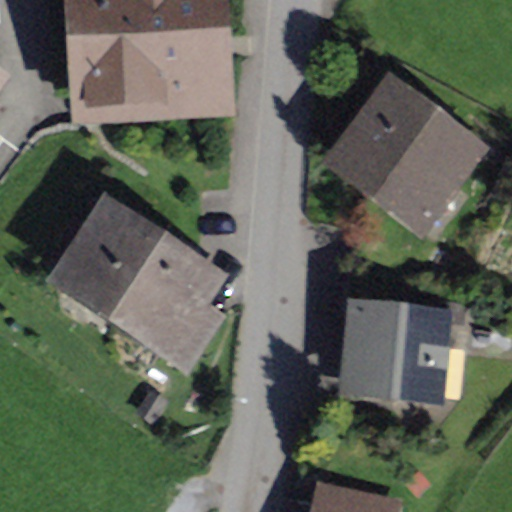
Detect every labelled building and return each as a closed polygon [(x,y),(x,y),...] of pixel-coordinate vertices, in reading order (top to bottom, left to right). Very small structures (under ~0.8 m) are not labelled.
[(246,128),(234,0),(74,0),(87,142),(246,128)] [(0,127),(24,93),(0,76),(0,127)] [(432,254),(498,161),(400,93),(334,186),(432,254)] [(194,382),(229,321),(216,314),(234,283),(110,212),(57,304),(194,382)] [(471,336),(472,312),(442,310),(441,324),(358,318),(351,413),(454,420),(460,335),(471,336)] [(404,511),(405,507),(321,492),(316,511),(404,511)]
